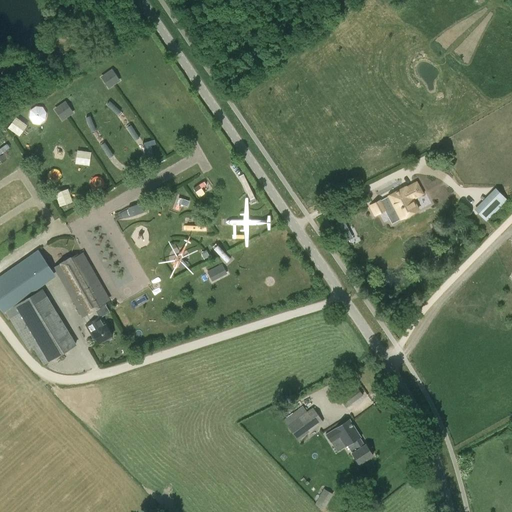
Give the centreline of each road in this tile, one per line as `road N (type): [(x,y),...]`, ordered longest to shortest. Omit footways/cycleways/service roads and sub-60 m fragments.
road 1 (unclassified): [(386,361),(140,0)]
road 2 (track): [(344,299),(70,379),(37,368),(0,322)]
road 3 (unclassified): [(386,361),(431,299),(511,216)]
road 4 (unclassified): [(450,511),(438,463),(386,361)]
